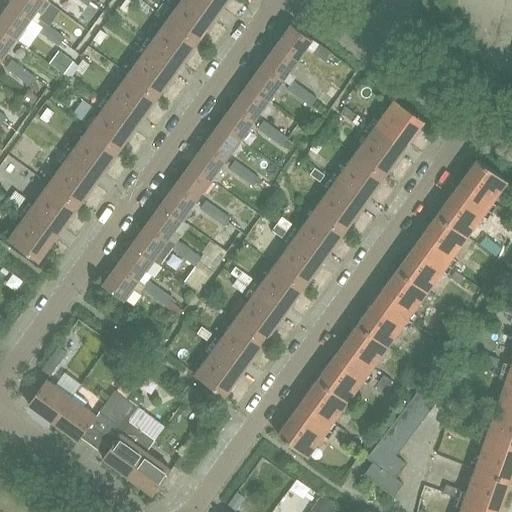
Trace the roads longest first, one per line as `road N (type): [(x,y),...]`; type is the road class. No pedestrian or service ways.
road 1 (residential): [(190,511),(474,114)]
road 2 (residential): [(0,388),(278,0)]
road 3 (residential): [(131,511),(0,413)]
road 4 (residential): [(474,114),(371,42)]
